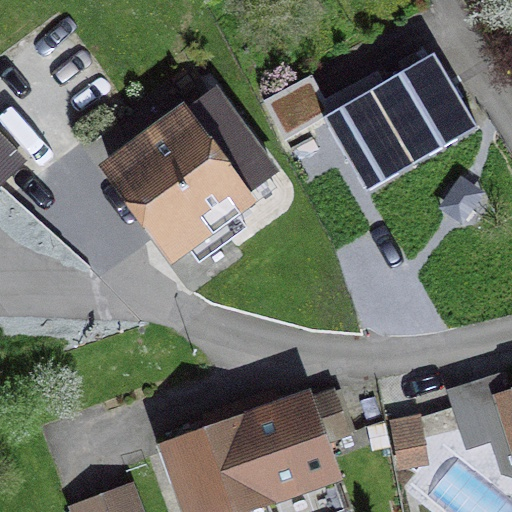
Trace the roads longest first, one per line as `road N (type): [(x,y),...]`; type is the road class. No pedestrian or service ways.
road 1 (residential): [(511,340),(376,374),(243,352),(144,295),(61,205)]
road 2 (residential): [(511,117),(442,0)]
